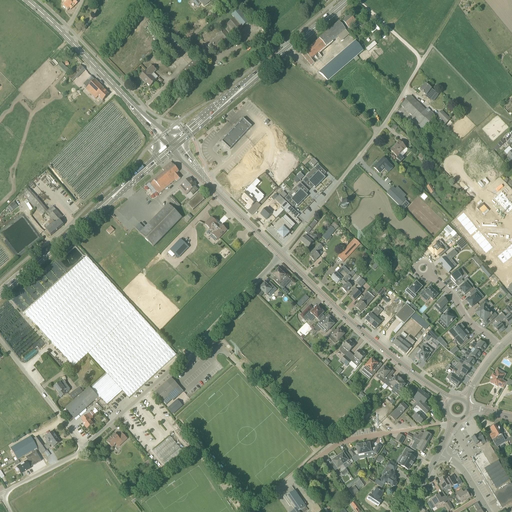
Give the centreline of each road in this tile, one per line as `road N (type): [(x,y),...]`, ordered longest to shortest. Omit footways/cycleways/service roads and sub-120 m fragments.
road 1 (unclassified): [(83,450),(281,255)]
road 2 (unclassified): [(281,255),(378,132),(432,45)]
road 3 (primary): [(0,294),(168,149)]
road 4 (tertiary): [(448,401),(281,255)]
road 5 (secondary): [(138,111),(25,0)]
road 6 (unclassified): [(308,464),(339,442),(450,425)]
road 7 (primary): [(175,143),(287,50)]
